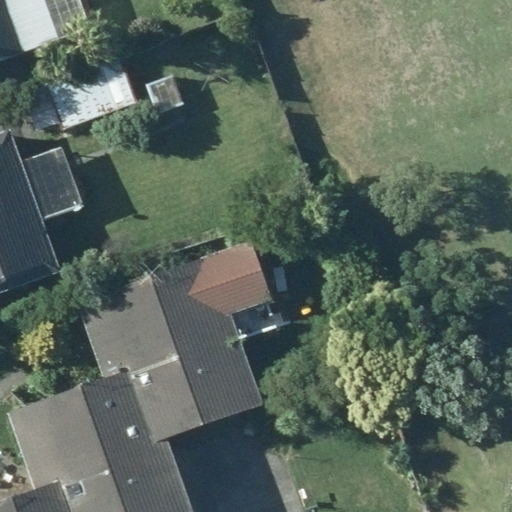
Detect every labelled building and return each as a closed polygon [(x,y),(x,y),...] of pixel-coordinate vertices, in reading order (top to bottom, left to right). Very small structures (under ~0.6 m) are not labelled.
[(4,0),(0,0),(0,80),(96,47),(79,0),(24,0),(6,7),(4,0)] [(178,64),(139,78),(156,125),(194,112),(178,64)] [(6,140),(0,142),(0,305),(65,285),(46,228),(83,217),(64,157),(16,172),(6,140)] [(68,306),(95,388),(140,373),(167,451),(266,417),(233,321),(266,310),(244,247),(68,306)] [(187,511),(167,451),(140,373),(95,388),(9,418),(38,501),(72,489),(80,511),(187,511)] [(80,511),(72,489),(38,501),(5,511),(80,511)]
